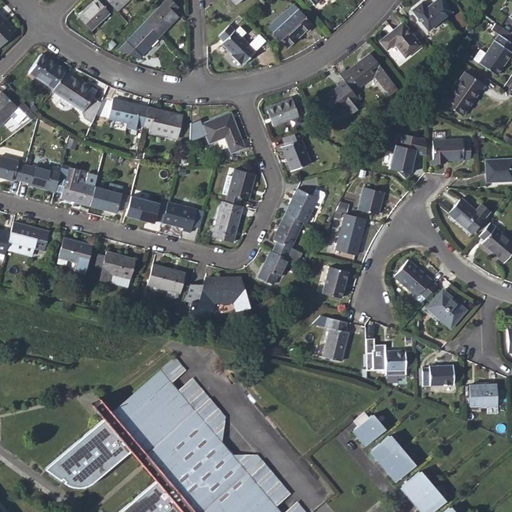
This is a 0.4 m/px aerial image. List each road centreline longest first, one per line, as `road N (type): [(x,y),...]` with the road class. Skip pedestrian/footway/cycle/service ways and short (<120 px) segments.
road 1 (residential): [(240,88),(275,188),(236,260),(0,202)]
road 2 (residential): [(42,23),(117,76),(199,92)]
road 3 (residential): [(240,88),(295,73),(384,0)]
